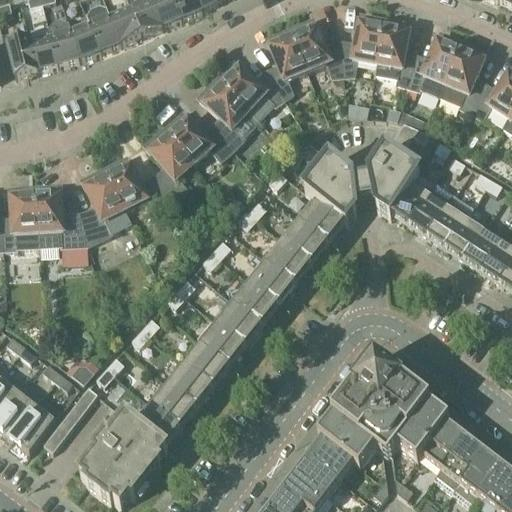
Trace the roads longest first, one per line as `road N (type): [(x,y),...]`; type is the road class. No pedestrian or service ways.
road 1 (residential): [(0,158),(68,146),(301,0)]
road 2 (tertiary): [(218,511),(324,374),(361,334),(380,328)]
road 3 (residential): [(511,317),(416,252),(390,247),(373,258),(380,328)]
road 4 (tertiary): [(380,328),(511,420)]
road 5 (residential): [(367,0),(454,20),(511,49)]
